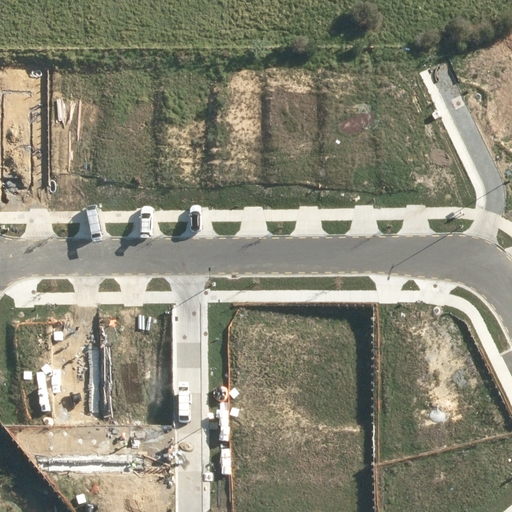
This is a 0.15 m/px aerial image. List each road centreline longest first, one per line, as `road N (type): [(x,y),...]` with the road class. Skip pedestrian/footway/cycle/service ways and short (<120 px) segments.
road 1 (residential): [(480,261),(194,254)]
road 2 (residential): [(194,254),(195,511)]
road 3 (residential): [(480,261),(490,194),(436,76)]
road 4 (residential): [(194,254),(31,259)]
